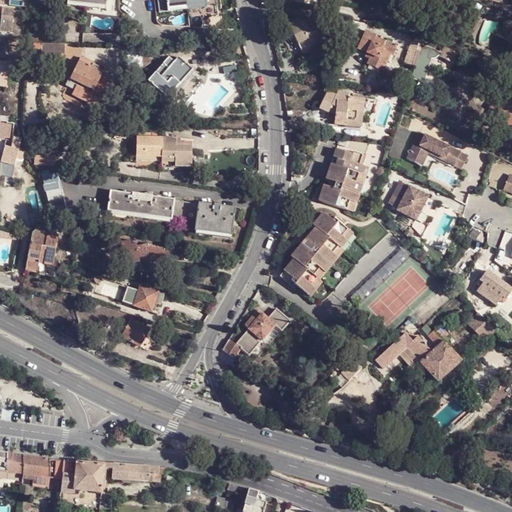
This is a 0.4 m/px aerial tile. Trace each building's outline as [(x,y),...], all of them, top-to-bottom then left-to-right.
[(157,0),(159,14),(168,13),(167,10),(165,0),(157,0)] [(165,0),(167,10),(207,5),(206,0),(165,0)] [(2,12),(0,25),(0,30),(11,32),(14,14),(2,12)] [(298,16),(288,21),(282,24),(288,37),(294,34),(300,46),(302,51),(303,52),(304,53),(306,53),(307,53),(308,53),(309,53),(311,52),(312,51),(313,50),(314,49),(314,48),(314,46),(322,42),(310,17),(301,22),(298,16)] [(364,31),(358,49),(369,53),(367,58),(372,60),(369,65),(385,71),(392,54),(395,54),(398,47),(375,38),(376,36),(364,31)] [(415,68),(416,66),(419,56),(422,45),(411,42),(404,64),(415,68)] [(43,43),(42,49),(42,54),(62,54),(63,44),(43,43)] [(454,65),(458,55),(445,47),(442,53),(431,50),(428,59),(419,56),(416,66),(429,70),(432,60),(433,60),(434,60),(435,60),(436,59),(437,59),(438,58),(439,57),(454,65)] [(81,58),(72,76),(80,79),(77,86),(72,95),(89,104),(103,74),(104,74),(98,71),(88,67),(90,63),(81,58)] [(164,64),(148,81),(167,98),(193,70),(179,58),(168,69),(164,64)] [(0,61),(0,70),(7,71),(7,74),(9,74),(9,62),(0,61)] [(100,67),(90,63),(88,67),(98,71),(100,67)] [(112,79),(103,74),(89,104),(89,105),(98,109),(112,79)] [(80,79),(72,76),(69,82),(77,86),(80,79)] [(320,107),(330,112),(333,104),(338,105),(337,115),(336,121),(348,122),(363,123),(363,122),(364,115),(364,107),(365,107),(366,94),(355,94),(350,93),(350,89),(339,89),(336,94),(328,90),(320,107)] [(409,101),(416,103),(418,97),(411,94),(409,101)] [(511,97),(510,96),(493,121),(494,122),(494,123),(493,124),(494,125),(494,126),(495,126),(495,127),(496,128),(497,128),(498,128),(499,128),(500,127),(508,131),(510,127),(511,128),(511,97)] [(14,122),(6,121),(4,141),(6,141),(12,142),(14,122)] [(396,127),(392,139),(387,157),(400,161),(409,131),(396,127)] [(420,134),(411,151),(424,159),(427,154),(453,168),(460,155),(420,134)] [(136,160),(160,162),(174,163),(174,166),(189,167),(191,143),(181,143),(180,139),(136,138),(136,160)] [(5,147),(13,149),(14,142),(12,142),(6,141),(5,147)] [(337,189),(323,184),(317,198),(351,210),(368,165),(362,162),(365,153),(353,148),(351,152),(336,146),(325,177),(339,182),(341,185),(340,187),(337,189)] [(17,159),(18,151),(19,150),(13,149),(5,147),(3,156),(2,162),(15,165),(17,159)] [(411,151),(406,159),(419,167),(424,159),(411,151)] [(466,158),(460,155),(453,168),(459,172),(466,158)] [(41,174),(53,215),(66,212),(56,173),(50,174),(48,171),(41,174)] [(96,173),(80,171),(78,185),(94,188),(96,173)] [(511,176),(509,175),(503,190),(511,195),(511,176)] [(416,218),(429,195),(401,179),(388,202),(416,218)] [(110,190),(108,211),(148,217),(151,195),(110,190)] [(84,201),(80,216),(97,220),(101,205),(84,201)] [(199,202),(195,230),(232,235),(235,207),(199,202)] [(358,259),(389,234),(377,220),(344,247),(344,248),(340,246),(353,231),(336,218),(334,221),(322,211),(312,223),(316,226),(306,238),(318,248),(314,253),(302,243),(291,256),(294,258),(285,270),(293,277),(291,279),(310,295),(322,281),(333,290),(358,259)] [(57,246),(59,238),(51,236),(51,232),(39,226),(32,234),(25,269),(36,271),(38,265),(52,267),(56,250),(54,249),(56,245),(57,246)] [(123,257),(125,265),(144,262),(172,263),(174,251),(147,245),(138,247),(138,243),(132,244),(131,240),(122,241),(124,257),(123,257)] [(511,289),(486,271),(476,284),(480,287),(477,291),(496,305),(499,300),(503,302),(511,289)] [(60,292),(71,295),(68,284),(61,283),(60,292)] [(133,306),(152,312),(155,303),(160,305),(164,295),(141,286),(139,291),(133,306)] [(123,301),(133,306),(139,291),(128,287),(123,301)] [(456,322),(464,315),(465,314),(460,309),(451,316),(456,322)] [(228,341),(222,350),(235,359),(241,349),(250,356),(275,326),(282,332),(291,322),(276,310),(268,319),(262,314),(256,321),(252,318),(245,326),(249,330),(236,345),(228,341)] [(258,311),(252,318),(256,321),(262,314),(258,311)] [(484,341),(495,330),(479,313),(470,321),(468,323),(484,341)] [(127,326),(123,332),(121,335),(136,344),(141,334),(146,337),(151,329),(132,318),(127,326)] [(118,330),(123,332),(127,326),(122,324),(118,330)] [(442,325),(433,332),(437,336),(445,331),(446,331),(442,325)] [(437,336),(441,340),(448,335),(445,331),(437,336)] [(432,352),(443,342),(441,340),(437,336),(433,332),(428,337),(433,343),(427,348),(432,352)] [(406,348),(420,363),(432,352),(427,348),(417,337),(412,341),(404,333),(374,361),(382,369),(406,348)] [(141,334),(136,344),(140,347),(146,337),(141,334)] [(432,352),(420,363),(438,382),(461,361),(443,342),(432,352)] [(0,471),(22,474),(24,456),(0,452),(0,471)] [(48,477),(50,459),(24,456),(22,474),(48,477)] [(62,480),(64,461),(56,460),(54,479),(62,480)] [(77,462),(64,461),(62,480),(60,493),(74,494),(74,490),(77,462)] [(102,492),(105,468),(105,464),(77,462),(74,490),(102,492)] [(110,464),(110,468),(112,468),(112,478),(151,482),(152,473),(158,474),(158,468),(110,464)] [(241,494),(243,487),(230,483),(228,489),(241,494)] [(260,492),(249,488),(246,497),(240,511),(263,511),(266,504),(257,501),(260,492)] [(216,508),(233,508),(233,500),(216,500),(216,508)]
